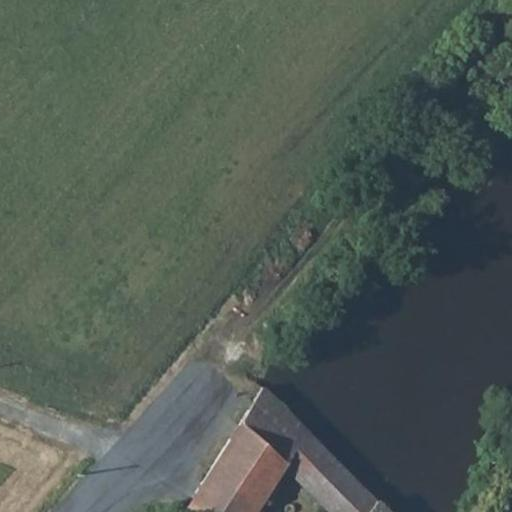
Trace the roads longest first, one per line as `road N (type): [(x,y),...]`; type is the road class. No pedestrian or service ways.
road 1 (unclassified): [(203,382),(80,511)]
road 2 (track): [(123,468),(0,407)]
